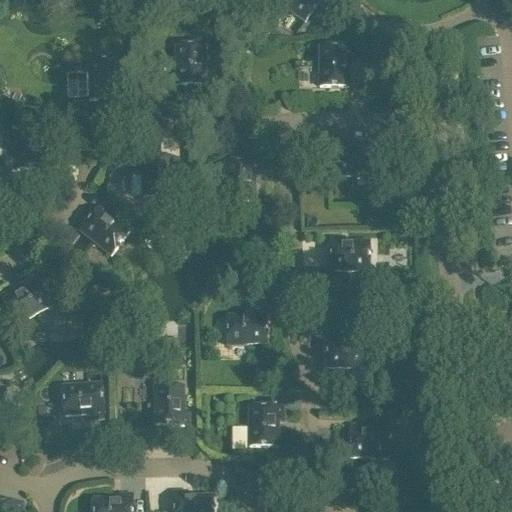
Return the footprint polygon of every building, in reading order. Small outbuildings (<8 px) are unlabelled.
[(275,0),(273,3),(283,10),(293,17),(294,17),(304,24),(305,25),(312,15),(319,5),(322,0),(275,0)] [(176,81),(176,86),(191,86),(206,86),(206,70),(206,62),(211,62),(211,51),(211,48),(197,48),(185,48),(176,48),(176,50),(176,61),(176,62),(176,68),(176,81)] [(320,76),(320,89),(335,89),(349,89),(350,77),(350,64),(355,64),(355,50),(344,50),(332,50),(320,50),(320,51),(320,52),(320,63),(320,66),(320,70),(320,76)] [(94,63),(90,63),(90,64),(90,77),(90,79),(90,81),(90,100),(90,102),(105,102),(119,102),(120,102),(120,89),(120,77),(124,77),(124,76),(124,63),(113,63),(101,63),(94,63)] [(221,86),(185,91),(188,106),(223,101),(221,86)] [(17,152),(17,171),(32,171),(46,171),(46,159),(46,147),(52,147),(52,133),(36,132),(20,132),(17,132),(17,146),(17,147),(17,152)] [(336,164),(336,178),(351,178),(355,178),(359,178),(375,178),(375,164),(375,151),(362,151),(349,151),(349,145),(349,144),(337,144),(336,144),(336,145),(336,146),(336,151),(336,164)] [(143,193),(143,198),(143,200),(158,200),(173,200),(173,187),(173,181),(173,174),(178,173),(178,160),(166,160),(155,160),(143,160),(143,162),(143,174),(143,175),(143,180),(143,185),(143,187),(143,193)] [(225,191),(225,204),(240,204),(255,204),(255,191),(255,183),(255,178),(261,178),(261,165),(249,165),(237,165),(226,165),(225,165),(225,178),(225,191)] [(88,225),(80,234),(81,235),(92,243),(94,245),(101,251),(112,259),(121,247),(130,235),(119,227),(109,219),(112,215),(102,207),(95,216),(88,225)] [(331,270),(331,274),(346,274),(348,274),(359,274),(370,274),(370,259),(370,244),(349,244),(344,244),(344,238),(331,238),(331,240),(331,244),(331,257),(331,270)] [(4,297),(1,298),(7,308),(13,318),(19,328),(30,322),(41,315),(53,309),(45,296),(38,283),(27,290),(15,296),(13,291),(12,292),(4,297)] [(225,316),(225,348),(266,348),(266,311),(251,311),(251,316),(225,316)] [(327,356),(327,370),(329,370),(342,370),(354,370),(366,370),(366,354),(366,342),(353,342),(341,342),(341,335),(327,335),(327,342),(327,356)] [(273,351),(260,351),(261,377),(273,376),(273,351)] [(76,388),(63,389),(64,404),(65,418),(77,418),(90,417),(91,423),(103,422),(104,422),(103,410),(103,399),(102,387),(101,387),(87,388),(86,388),(83,388),(76,388)] [(154,428),(166,428),(178,428),(190,428),(190,415),(184,415),(184,402),(184,389),(169,389),(154,389),(154,405),(154,406),(154,411),(154,413),(154,416),(154,428)] [(249,436),(249,449),(264,449),(279,449),(279,436),(279,424),(285,423),(284,410),(273,410),(261,409),(249,409),(249,423),(249,427),(249,436)] [(351,446),(351,461),(353,461),(364,461),(365,461),(370,461),(390,461),(390,446),(390,432),(377,432),(364,432),(364,426),(364,425),(351,425),(351,426),(351,432),(351,446)] [(213,511),(213,499),(200,499),(187,499),(187,493),(186,493),(174,493),(174,504),(174,511),(213,511)] [(132,511),(133,510),(133,496),(120,496),(120,502),(113,502),(94,502),(93,511),(132,511)]
